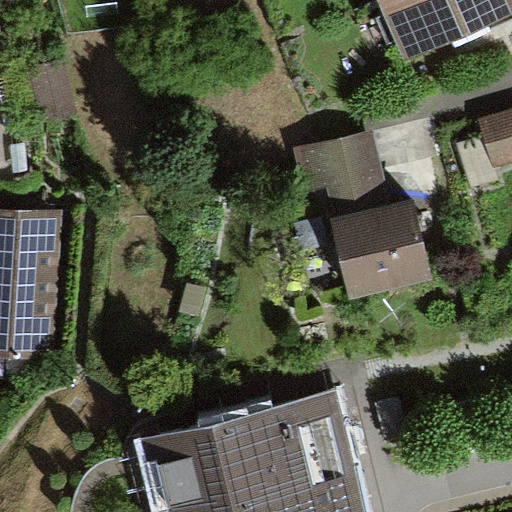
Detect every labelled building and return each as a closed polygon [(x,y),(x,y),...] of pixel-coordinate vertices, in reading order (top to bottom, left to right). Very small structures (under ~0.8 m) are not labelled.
[(511,11),(511,0),(384,0),(381,1),(406,58),(511,11)] [(73,108),(60,52),(26,59),(39,116),(73,108)] [(511,157),(511,105),(484,114),(498,162),(511,157)] [(393,204),(377,129),(297,146),(306,189),(329,184),(353,296),(432,279),(415,200),(393,204)] [(65,215),(0,212),(0,352),(60,354),(65,215)] [(238,420),(141,444),(157,511),(370,511),(341,395),(238,420)]
